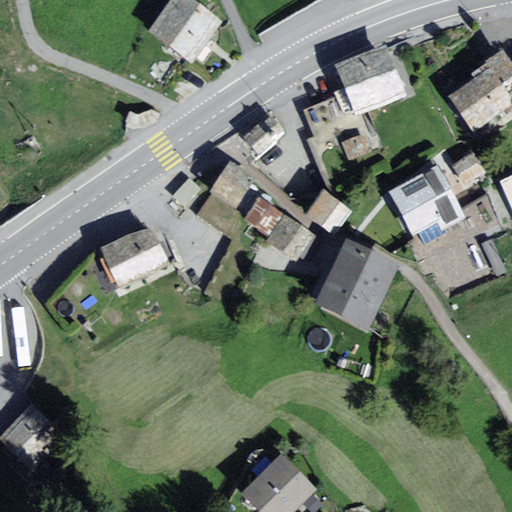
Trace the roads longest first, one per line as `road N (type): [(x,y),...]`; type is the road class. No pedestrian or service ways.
road 1 (tertiary): [(0,259),(326,42),(437,0)]
road 2 (track): [(511,415),(420,283),(357,246),(321,240),(266,202),(230,161),(173,140)]
